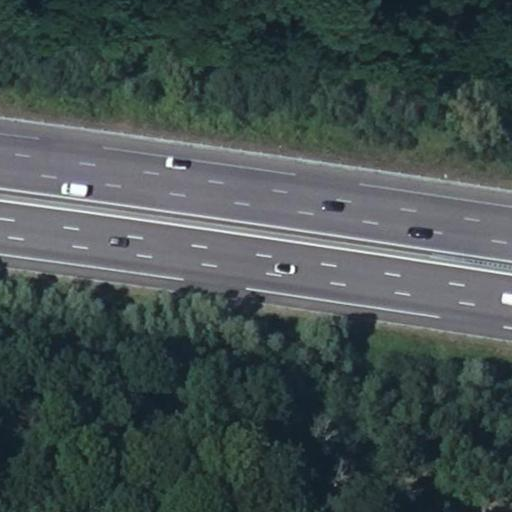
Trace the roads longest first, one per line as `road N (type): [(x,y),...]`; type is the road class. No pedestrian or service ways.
road 1 (motorway): [(0,229),(511,304)]
road 2 (motorway): [(511,236),(0,161)]
